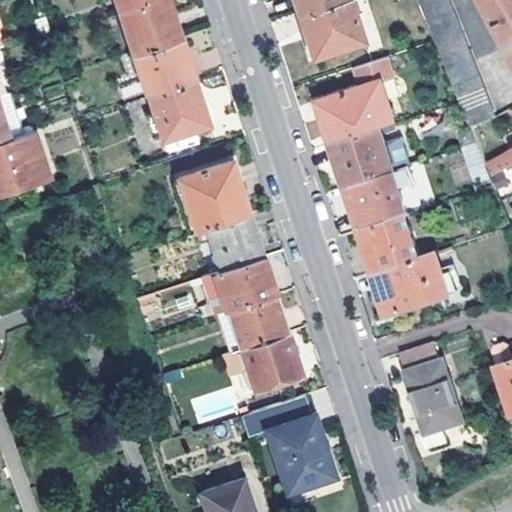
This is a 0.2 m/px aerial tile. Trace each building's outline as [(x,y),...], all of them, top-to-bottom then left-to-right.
[(138,51),(182,35),(170,0),(146,0),(125,8),(138,51)] [(295,0),(300,15),(345,0),(295,0)] [(364,43),(350,0),(345,0),(300,15),(314,58),(364,43)] [(428,0),(421,3),(426,17),(453,7),(449,0),(428,0)] [(511,0),(485,0),(511,49),(511,0)] [(431,31),(458,20),(453,7),(426,17),(431,31)] [(431,31),(436,44),(463,33),(458,20),(431,31)] [(441,57),(468,46),(467,43),(463,33),(436,44),(437,45),(441,57)] [(138,51),(153,94),(196,79),(182,35),(138,51)] [(441,57),(447,70),(474,60),(468,46),(441,57)] [(320,104),(333,145),(376,132),(395,126),(382,85),(396,81),(389,60),(360,69),(366,90),(320,104)] [(452,84),(479,74),(474,60),(447,70),(452,84)] [(452,84),(457,98),(485,88),(479,74),(452,84)] [(210,122),(196,79),(153,94),(158,110),(167,137),(210,122)] [(463,111),(490,101),(485,88),(457,98),(460,105),(463,111)] [(463,111),(468,124),(495,114),(490,101),(463,111)] [(0,145),(11,141),(0,107),(0,145)] [(158,110),(148,114),(156,140),(167,137),(158,110)] [(468,124),(477,148),(488,176),(510,165),(505,152),(495,127),(499,124),(495,114),(468,124)] [(333,145),(348,189),(390,176),(376,132),(333,145)] [(0,197),(52,179),(37,133),(11,141),(0,145),(0,197)] [(387,143),(394,165),(407,161),(400,139),(387,143)] [(207,229),(251,215),(234,163),(191,176),(207,229)] [(511,189),(511,170),(510,165),(488,176),(501,194),(511,189)] [(348,189),(361,232),(404,218),(390,176),(348,189)] [(207,229),(221,271),(264,256),(251,215),(207,229)] [(361,232),(375,275),(417,261),(404,218),(361,232)] [(448,298),(435,255),(417,261),(375,275),(388,316),(448,298)] [(227,313),(234,310),(277,296),(264,256),(221,271),(214,273),(227,313)] [(234,310),(246,348),(289,334),(277,296),(234,310)] [(289,334),(246,348),(260,391),(304,377),(289,334)] [(413,373),(406,374),(425,432),(429,449),(446,444),(441,428),(462,421),(444,362),(440,364),(434,345),(407,354),(413,373)] [(407,354),(401,356),(406,374),(413,373),(407,354)] [(511,362),(498,367),(511,410),(511,362)] [(243,418),(250,438),(269,431),(287,489),(335,474),(317,417),(315,417),(308,396),(243,418)] [(429,449),(425,432),(418,435),(423,451),(429,449)] [(254,511),(244,480),(204,494),(210,511),(254,511)] [(210,511),(204,494),(201,494),(206,511),(210,511)]
